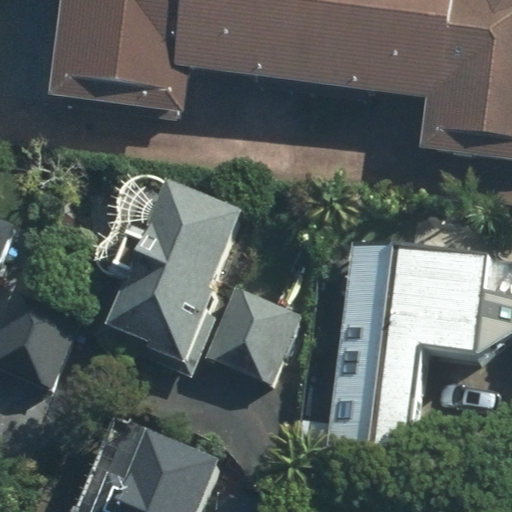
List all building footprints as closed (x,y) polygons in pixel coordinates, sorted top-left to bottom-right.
[(511,0),(79,0),(64,105),(195,124),(202,75),(448,107),(442,158),(511,165),(511,0)] [(254,219),(181,189),(121,336),(194,365),(254,219)] [(0,298),(28,234),(0,222),(0,298)] [(430,462),(440,358),(497,363),(506,268),(365,254),(345,454),(430,462)] [(306,320),(243,293),(213,361),(276,389),(306,320)] [(78,320),(26,300),(0,366),(0,368),(51,388),(78,320)] [(213,511),(232,470),(146,433),(112,511),(213,511)] [(286,511),(286,503),(240,502),(239,511),(286,511)]
